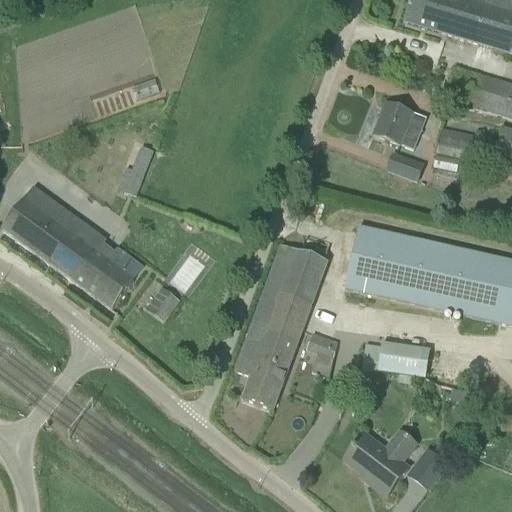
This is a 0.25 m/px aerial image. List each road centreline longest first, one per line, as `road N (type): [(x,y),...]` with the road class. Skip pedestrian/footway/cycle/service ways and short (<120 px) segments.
road 1 (unclassified): [(192,425),(209,402),(357,0)]
road 2 (unclassified): [(304,511),(192,425)]
road 3 (unclassified): [(20,455),(26,431),(95,341)]
road 4 (unclassified): [(192,425),(95,341)]
